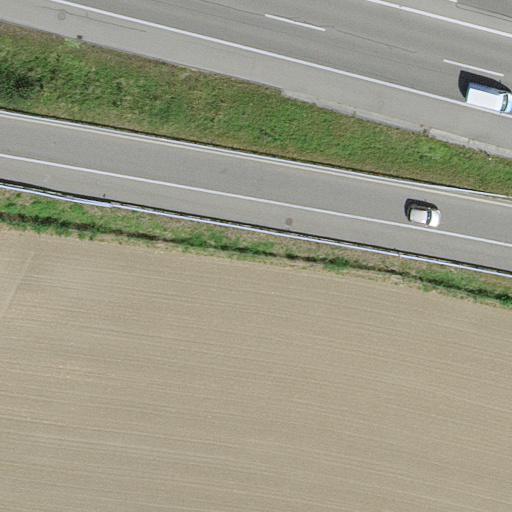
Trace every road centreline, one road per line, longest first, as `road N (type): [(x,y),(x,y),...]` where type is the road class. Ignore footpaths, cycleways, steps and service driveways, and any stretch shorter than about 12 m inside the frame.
road 1 (motorway): [(0,134),(511,226)]
road 2 (motorway): [(207,0),(511,77)]
